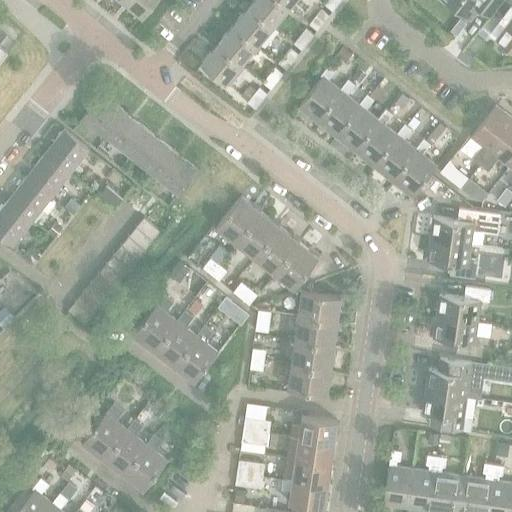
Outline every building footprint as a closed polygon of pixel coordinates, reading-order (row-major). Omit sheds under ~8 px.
[(124,0),(141,14),(152,0),(124,0)] [(272,24),(287,5),(281,0),(251,0),(248,4),(272,24)] [(325,0),(323,3),(331,9),(337,0),(325,0)] [(448,0),(470,17),(482,0),(493,8),(499,0),(448,0)] [(256,42),(272,24),(248,4),(232,23),(256,42)] [(308,22),(315,28),(327,13),(320,7),(308,22)] [(511,17),(496,38),(511,49),(511,17)] [(240,61),(256,42),(232,23),(216,42),(240,61)] [(292,42),(300,48),(312,33),(304,27),(292,42)] [(239,62),(240,61),(216,42),(200,61),(223,81),(225,78),(231,83),(244,67),(239,62)] [(335,53),(345,61),(351,52),(342,45),(335,53)] [(277,61),(285,67),(297,52),(289,46),(277,61)] [(341,90),(340,88),(328,79),(336,69),(329,63),(320,74),(322,76),(297,106),(317,121),(341,90)] [(262,80),(269,87),(281,72),(273,65),(262,80)] [(379,119),(377,118),(365,109),(374,98),(374,99),(382,90),(383,91),(390,82),(383,76),(368,94),(366,93),(358,103),(360,104),(336,136),(354,150),(379,119)] [(360,104),(358,103),(347,94),(355,84),(348,78),(340,88),(341,90),(317,121),(336,136),(360,104)] [(246,100),(254,106),(265,91),(258,85),(246,100)] [(105,136),(125,111),(100,91),(80,116),(105,136)] [(394,100),(401,107),(409,98),(401,91),(394,100)] [(479,163),(511,121),(511,116),(494,103),(470,135),(481,143),(471,157),(479,163)] [(398,134),(396,132),(384,123),(392,113),(385,107),(377,118),(379,119),(354,150),(373,165),(398,134)] [(128,154),(148,129),(125,111),(105,136),(128,154)] [(431,131),(439,136),(446,126),(439,121),(431,131)] [(509,165),(511,160),(511,121),(479,163),(487,169),(497,156),(509,165)] [(416,149),(414,147),(403,138),(411,128),(404,122),(396,132),(398,134),(373,165),(392,180),(416,149)] [(43,151),(68,171),(88,147),(62,127),(43,151)] [(152,173),(172,148),(148,129),(128,154),(152,173)] [(416,149),(392,180),(412,195),(436,164),(422,153),(430,142),(422,137),(414,147),(416,149)] [(172,148),(152,173),(177,193),(196,168),(172,148)] [(50,195),(68,171),(43,151),(24,175),(50,195)] [(40,208),(50,195),(24,175),(6,199),(31,219),(36,222),(44,211),(40,208)] [(102,200),(113,208),(121,198),(110,190),(102,200)] [(234,241),(259,209),(239,194),(215,225),(234,241)] [(0,234),(12,243),(31,219),(6,199),(0,206),(0,234)] [(429,236),(480,243),(483,230),(496,232),(499,212),(458,207),(456,218),(432,215),(429,236)] [(253,256),(278,224),(259,209),(234,241),(253,256)] [(135,224),(152,238),(160,229),(143,215),(135,224)] [(145,247),(152,238),(135,224),(127,233),(145,247)] [(272,271),(297,239),(278,224),(253,256),(272,271)] [(137,256),(145,247),(127,233),(120,242),(137,256)] [(480,244),(480,243),(429,236),(425,258),(450,261),(448,273),(473,277),(476,257),(467,256),(469,242),(480,244)] [(297,239),(272,271),(292,286),(317,255),(297,239)] [(129,266),(137,256),(120,242),(112,252),(129,266)] [(122,275),(129,266),(112,252),(105,261),(122,275)] [(209,272),(217,262),(210,256),(202,266),(209,272)] [(114,285),(122,275),(105,261),(97,271),(114,285)] [(217,262),(209,272),(218,279),(226,269),(217,262)] [(107,294),(114,285),(97,271),(89,280),(107,294)] [(99,303),(107,294),(89,280),(82,289),(99,303)] [(232,290),(248,302),(256,292),(240,280),(232,290)] [(435,313),(475,319),(478,298),(487,299),(489,287),(464,284),(462,295),(438,292),(435,313)] [(91,313),(99,303),(82,289),(74,299),(91,313)] [(296,314),(336,319),(339,294),(300,289),(296,314)] [(176,319),(176,318),(165,310),(173,300),(163,292),(131,334),(152,350),(176,319)] [(227,297),(219,307),(226,311),(233,302),(227,297)] [(84,321),(91,313),(74,299),(67,308),(84,321)] [(196,334),(195,333),(184,325),(192,315),(184,308),(176,318),(176,319),(152,350),(172,366),(196,334)] [(254,328),(267,330),(270,310),(257,308),(254,328)] [(473,333),(475,319),(435,313),(432,335),(456,339),(454,350),(479,354),(482,335),(473,333)] [(332,343),(336,319),(296,314),(293,338),(332,343)] [(196,334),(172,366),(193,382),(217,350),(204,340),(212,329),(203,323),(195,333),(196,334)] [(329,367),(332,343),(293,338),(290,361),(329,367)] [(250,356),(263,358),(264,348),(251,346),(250,356)] [(261,368),(263,358),(250,356),(249,367),(261,368)] [(427,366),(424,388),(465,394),(474,396),(480,397),(485,362),(479,361),(453,358),(452,370),(427,366)] [(325,392),(329,367),(290,361),(286,387),(325,392)] [(424,388),(421,410),(445,413),(443,425),(469,429),(470,417),(474,396),(465,394),(424,388)] [(101,459),(126,427),(114,418),(122,408),(113,401),(80,443),(101,459)] [(289,434),(333,441),(336,419),(300,413),(299,424),(291,423),(289,434)] [(242,428),(268,431),(270,419),(244,415),(242,428)] [(146,443),(145,442),(134,434),(142,423),(133,417),(126,427),(101,459),(121,474),(146,443)] [(266,444),(268,431),(242,428),(240,440),(266,444)] [(146,443),(121,474),(142,490),(167,459),(153,449),(161,438),(153,432),(145,442),(146,443)] [(330,462),(333,441),(289,434),(286,456),(330,462)] [(495,453),(506,455),(508,442),(497,440),(495,453)] [(407,506),(413,467),(395,464),(396,459),(399,459),(400,449),(390,448),(382,502),(407,506)] [(432,509),(440,455),(426,453),(425,462),(428,464),(427,469),(413,467),(407,506),(432,509)] [(449,511),(456,511),(462,474),(440,471),(441,466),(444,465),(445,456),(440,455),(432,509),(449,511)] [(327,483),(330,462),(286,456),(283,477),(327,483)] [(236,470),(262,474),(263,462),(238,458),(236,470)] [(481,511),(488,462),(483,461),(481,471),(484,472),(484,477),(462,474),(456,511),(481,511)] [(506,511),(510,481),(497,479),(498,474),(501,474),(502,464),(488,462),(481,511),(506,511)] [(260,486),(262,474),(236,470),(234,483),(260,486)] [(45,511),(61,492),(59,491),(51,501),(40,493),(48,482),(40,476),(31,487),(33,488),(13,511),(45,511)] [(327,483),(283,477),(281,477),(280,488),(289,489),(288,500),(323,506),(327,483)] [(76,511),(80,507),(78,506),(73,511),(64,511),(59,508),(67,497),(61,492),(45,511),(76,511)]
